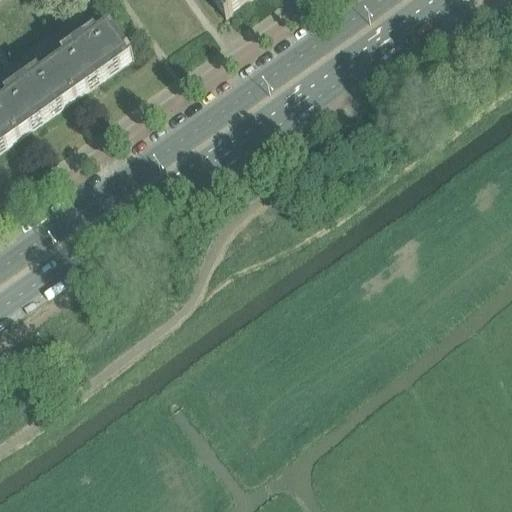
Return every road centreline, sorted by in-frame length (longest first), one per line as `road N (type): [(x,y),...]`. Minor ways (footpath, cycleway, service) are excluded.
road 1 (secondary): [(0,314),(446,0)]
road 2 (secondary): [(379,0),(0,269)]
